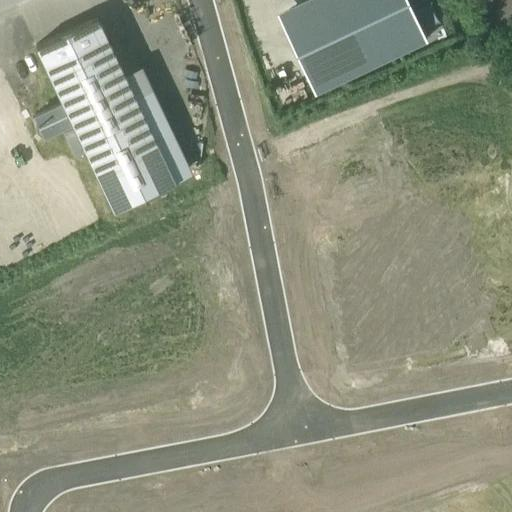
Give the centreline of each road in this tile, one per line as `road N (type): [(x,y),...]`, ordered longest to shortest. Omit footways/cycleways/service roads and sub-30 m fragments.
road 1 (residential): [(200,0),(251,170),(297,433)]
road 2 (residential): [(24,511),(36,493),(61,479),(297,433)]
road 3 (residential): [(297,433),(511,392)]
